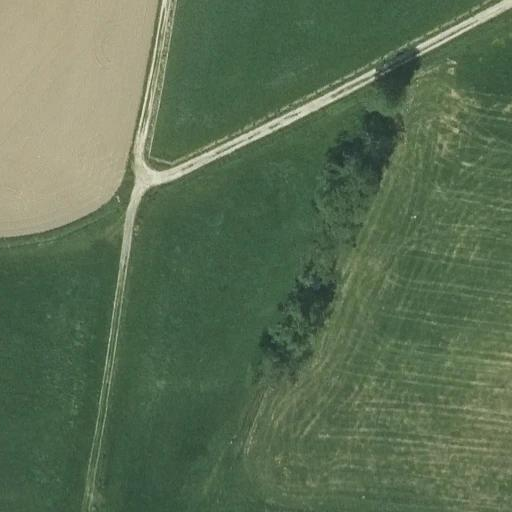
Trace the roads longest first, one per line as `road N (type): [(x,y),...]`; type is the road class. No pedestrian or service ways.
road 1 (track): [(135,194),(511,6)]
road 2 (track): [(82,511),(135,194)]
road 3 (track): [(166,0),(135,194)]
